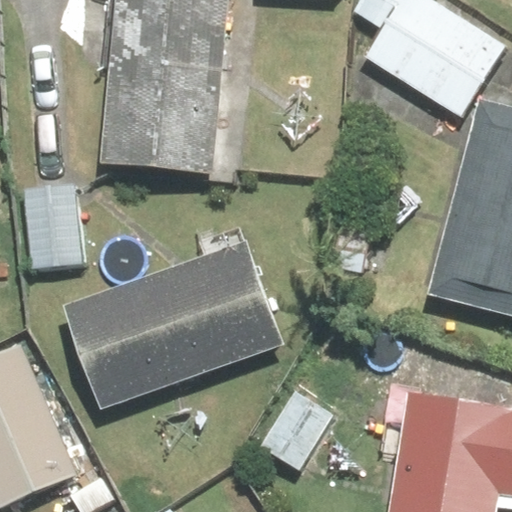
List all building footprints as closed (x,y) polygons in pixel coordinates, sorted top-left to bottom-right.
[(233,0),(111,0),(103,73),(112,74),(101,178),(214,190),(233,0)] [(402,0),(362,63),(455,123),(503,49),(426,0),(402,0)] [(511,117),(482,109),(428,307),(511,328),(511,117)] [(77,181),(18,187),(27,275),(86,269),(77,181)] [(249,251),(63,315),(100,422),(286,357),(249,251)] [(22,352),(0,361),(0,511),(14,511),(79,485),(22,352)] [(511,420),(410,404),(392,511),(504,511),(504,509),(511,510),(511,420)]
